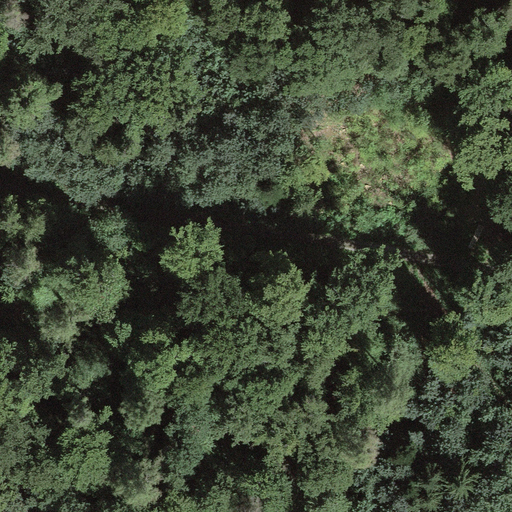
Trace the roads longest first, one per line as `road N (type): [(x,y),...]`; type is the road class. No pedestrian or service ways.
road 1 (track): [(511,273),(0,185)]
road 2 (track): [(388,0),(511,127)]
road 3 (track): [(0,443),(89,469),(134,511)]
